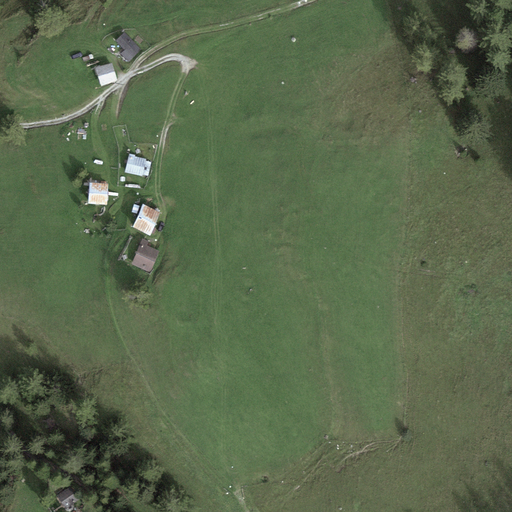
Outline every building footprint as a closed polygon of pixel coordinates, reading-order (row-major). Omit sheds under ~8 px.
[(124,32),(116,41),(125,50),(121,53),(129,62),(142,49),(124,32)] [(112,63),(96,68),(101,86),(118,81),(112,63)] [(147,159),(129,155),(125,172),(142,176),(143,175),(148,176),(151,162),(146,161),(147,159)] [(109,184),(90,182),(88,204),(107,205),(109,184)] [(161,212),(143,204),(132,227),(150,235),(161,212)] [(149,241),(142,239),(131,264),(150,272),(159,251),(147,246),(149,241)] [(70,487),(58,496),(67,509),(79,500),(70,487)]
